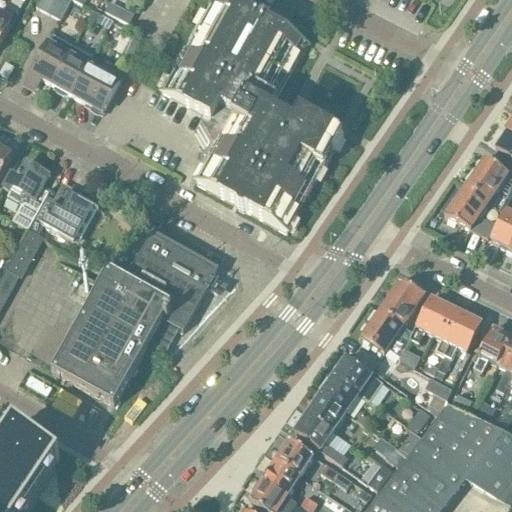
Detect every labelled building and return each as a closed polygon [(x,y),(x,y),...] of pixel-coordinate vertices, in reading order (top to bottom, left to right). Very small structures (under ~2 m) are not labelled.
[(49,19),(58,0),(42,0),(36,12),(49,19)] [(58,0),(49,19),(60,25),(72,3),(65,0),(58,0)] [(76,0),(74,4),(82,9),(86,0),(76,0)] [(288,238),(343,138),(300,115),(294,125),(272,113),(308,47),(223,0),(209,0),(158,93),(207,121),(207,122),(216,139),(221,142),(196,187),(237,210),(239,214),(243,216),(245,215),(288,238)] [(92,15),(85,28),(94,33),(101,20),(92,15)] [(125,15),(120,24),(128,28),(133,19),(125,15)] [(0,23),(0,48),(10,29),(0,23)] [(53,37),(49,45),(27,84),(38,90),(41,84),(52,90),(75,49),(53,37)] [(129,64),(139,46),(131,43),(122,60),(129,64)] [(72,101),(90,68),(90,67),(94,59),(75,49),(52,90),(72,101)] [(0,76),(8,81),(15,70),(6,66),(0,76)] [(89,69),(72,101),(92,112),(98,101),(104,104),(109,106),(120,86),(110,81),(106,78),(104,75),(95,70),(92,71),(89,69)] [(511,137),(507,135),(495,153),(511,164),(511,137)] [(0,151),(0,181),(13,159),(0,151)] [(500,193),(508,180),(509,180),(508,179),(485,163),(466,191),(490,207),(494,202),(500,193)] [(26,166),(19,179),(13,175),(4,190),(12,194),(9,200),(23,208),(14,225),(29,233),(34,224),(49,196),(42,193),(50,179),(26,166)] [(51,209),(41,228),(34,224),(29,233),(29,234),(39,240),(44,231),(74,248),(94,211),(83,205),(72,199),(74,194),(63,188),(51,209)] [(490,207),(466,191),(444,222),(471,235),(486,243),(493,230),(479,223),(490,207)] [(511,202),(506,214),(504,217),(498,230),(497,232),(491,245),(508,253),(511,244),(511,202)] [(0,313),(18,281),(21,282),(42,245),(42,244),(43,242),(39,240),(29,234),(28,234),(27,236),(15,258),(15,259),(10,267),(5,275),(0,284),(0,313)] [(108,274),(51,376),(114,411),(149,349),(164,357),(177,335),(182,338),(182,337),(183,337),(207,293),(217,298),(222,288),(214,283),(219,273),(153,236),(126,284),(108,274)] [(382,312),(380,315),(388,321),(403,331),(425,299),(399,287),(389,302),(386,303),(382,309),(382,312)] [(425,299),(403,331),(406,334),(413,338),(431,302),(425,299)] [(413,338),(411,344),(419,348),(424,337),(432,341),(442,321),(448,309),(443,306),(440,307),(431,302),(413,338)] [(442,321),(432,341),(433,342),(441,346),(436,356),(444,360),(463,321),(464,319),(456,315),(455,312),(448,309),(442,321)] [(371,329),(360,343),(384,359),(403,331),(388,321),(380,315),(377,319),(374,319),(370,326),(371,329)] [(463,321),(444,360),(452,364),(457,354),(466,358),(481,327),(480,326),(479,324),(475,322),(472,323),(464,319),(463,321)] [(496,371),(511,341),(493,332),(473,373),(482,377),(487,366),(496,371)] [(404,339),(399,348),(400,349),(403,350),(407,352),(411,344),(413,338),(406,334),(404,339)] [(511,341),(496,371),(505,375),(491,403),(499,407),(503,399),(508,390),(511,381),(511,341)] [(405,354),(400,365),(414,373),(420,362),(405,354)] [(346,361),(332,381),(360,400),(370,407),(383,387),(373,380),(346,361)] [(444,362),(437,375),(445,378),(451,365),(444,362)] [(434,380),(438,373),(427,368),(423,375),(434,380)] [(360,400),(332,381),(320,400),(347,419),(360,400)] [(452,394),(433,384),(431,383),(425,394),(426,394),(447,405),(452,394)] [(457,398),(453,408),(468,415),(472,405),(457,398)] [(347,419),(320,400),(307,418),(334,437),(347,419)] [(496,412),(483,406),(477,419),(489,425),(496,412)] [(446,511),(466,488),(510,511),(511,507),(511,442),(448,411),(439,423),(369,511),(446,511)] [(406,432),(416,439),(430,420),(419,413),(406,432)] [(326,448),(334,438),(334,437),(307,418),(293,437),(321,456),(342,471),(347,463),(344,461),(326,448)] [(361,418),(356,425),(364,431),(369,424),(361,418)] [(495,428),(507,434),(511,425),(500,419),(495,428)] [(0,511),(21,511),(49,471),(50,472),(52,474),(60,462),(13,431),(6,442),(2,439),(0,442),(0,511)] [(314,462),(289,445),(276,466),(301,482),(314,462)] [(385,464),(398,473),(407,461),(395,451),(385,464)] [(301,482),(276,466),(263,486),(288,502),(288,501),(301,482)] [(327,469),(321,479),(333,487),(339,477),(327,469)] [(367,489),(377,496),(391,477),(381,470),(367,489)] [(295,511),(298,509),(288,502),(263,486),(249,506),(258,511),(295,511)] [(306,501),(300,511),(301,511),(316,511),(318,509),(306,501)]
